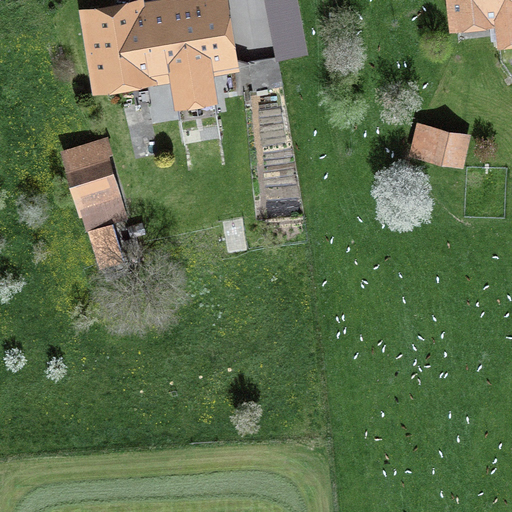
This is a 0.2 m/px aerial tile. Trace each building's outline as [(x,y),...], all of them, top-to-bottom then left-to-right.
[(266,0),(279,57),(310,51),(298,0),(266,0)] [(511,0),(455,0),(457,11),(464,10),(465,19),(493,16),(493,12),(496,12),(499,40),(511,38),(511,0)] [(96,83),(145,75),(144,70),(171,66),(175,99),(219,93),(213,59),(224,58),(216,2),(135,14),(133,3),(85,10),(96,83)] [(282,86),(269,16),(241,21),(254,90),(282,86)] [(451,161),(456,133),(419,125),(413,153),(451,161)] [(84,212),(116,202),(98,143),(65,152),(84,212)] [(89,231),(101,268),(120,261),(109,225),(89,231)]
